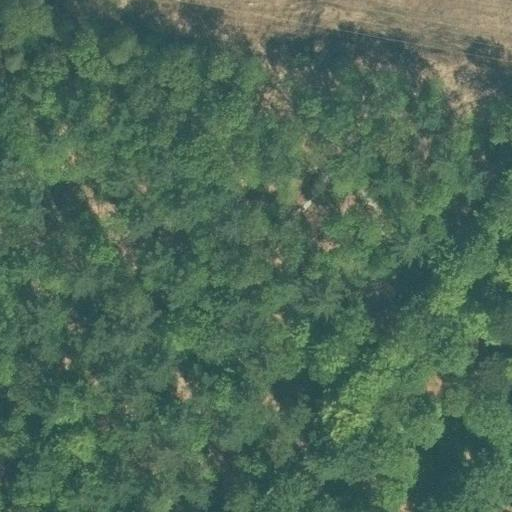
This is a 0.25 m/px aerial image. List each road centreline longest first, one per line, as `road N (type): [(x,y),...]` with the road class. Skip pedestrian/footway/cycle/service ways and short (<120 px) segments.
road 1 (track): [(242,511),(297,411),(384,282),(511,120)]
road 2 (track): [(384,282),(142,289),(0,242)]
